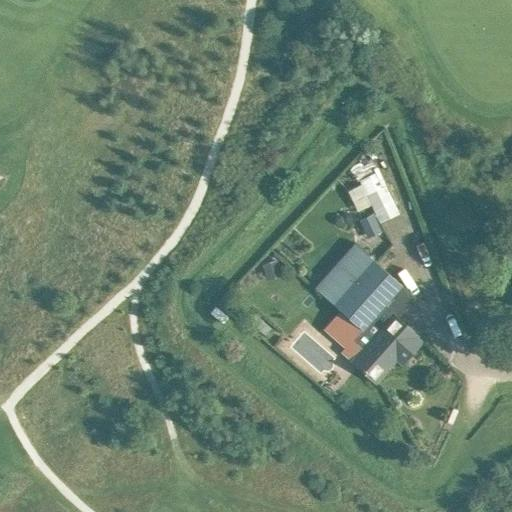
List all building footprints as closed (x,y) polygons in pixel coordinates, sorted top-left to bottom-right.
[(361,183),(347,189),(352,198),(356,196),(365,192),(373,210),(375,214),(374,214),(373,213),(360,221),(368,238),(381,231),(377,223),(399,212),(379,170),(360,180),(361,183)] [(314,288),(361,329),(362,330),(382,307),(402,285),(354,243),(314,288)] [(276,262),(263,266),(268,279),(280,275),(276,262)] [(239,300),(232,308),(248,322),(255,314),(239,300)] [(352,362),(360,368),(375,382),(402,352),(407,357),(421,342),(415,337),(416,335),(394,315),(392,317),(382,307),(362,330),(361,329),(352,339),(363,350),(352,362)] [(261,314),(253,322),(277,345),(285,336),(261,314)]
